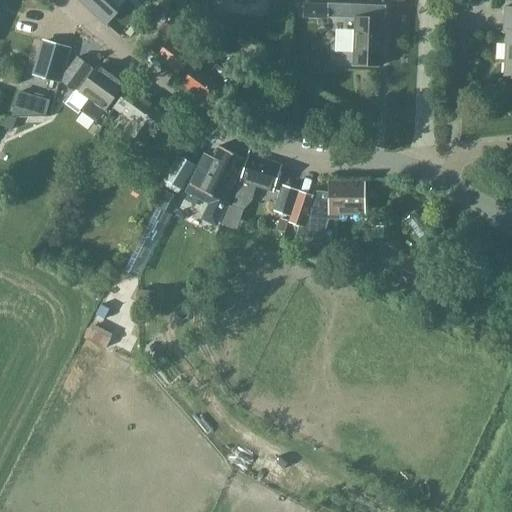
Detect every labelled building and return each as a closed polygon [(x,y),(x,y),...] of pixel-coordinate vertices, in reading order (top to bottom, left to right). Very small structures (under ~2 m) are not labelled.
[(79,0),(104,23),(126,0),(79,0)] [(355,9),(355,17),(353,64),(382,65),(384,18),(379,18),(379,10),(355,9)] [(511,9),(504,9),(502,36),(504,36),(502,81),(511,81),(511,9)] [(157,31),(146,45),(158,54),(157,56),(179,72),(180,71),(187,77),(182,84),(211,107),(226,87),(233,77),(216,64),(208,74),(196,65),(189,59),(191,56),(198,47),(165,22),(157,31)] [(59,80),(68,49),(44,42),(35,73),(59,80)] [(68,71),(64,82),(74,90),(75,88),(89,99),(80,111),(100,126),(102,124),(114,107),(109,103),(124,84),(98,65),(96,69),(79,57),(68,71)] [(154,136),(169,116),(129,87),(114,107),(132,120),(124,130),(144,144),(151,134),(154,136)] [(18,93),(12,116),(44,115),(48,101),(18,93)] [(2,118),(0,123),(0,124),(11,130),(17,117),(2,118)] [(246,159),(218,146),(211,161),(204,157),(190,185),(225,202),(246,159)] [(180,190),(195,166),(178,155),(163,179),(180,190)] [(273,191),(281,165),(249,155),(236,196),(232,206),(229,205),(221,226),(230,228),(238,209),(242,210),(251,201),(255,186),(273,191)] [(364,212),(364,183),(328,183),(328,196),(314,194),(313,197),(299,192),(289,222),(303,227),(300,235),(321,236),(326,216),(337,216),(337,213),(364,212)] [(275,210),(291,215),(298,191),(282,186),(275,210)] [(281,220),(278,232),(285,234),(288,222),(281,220)] [(430,273),(419,306),(435,312),(446,278),(430,273)] [(138,290),(138,302),(154,302),(154,291),(138,290)]
